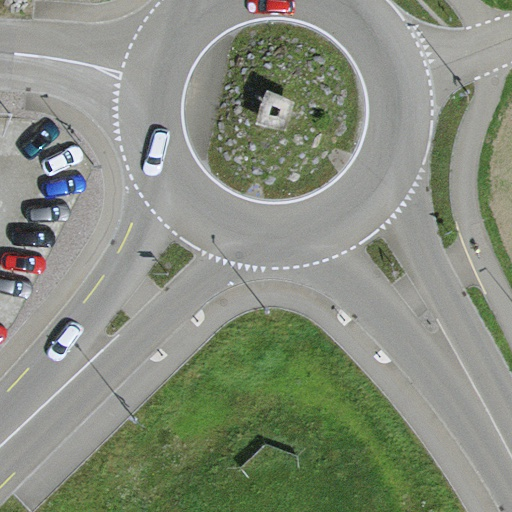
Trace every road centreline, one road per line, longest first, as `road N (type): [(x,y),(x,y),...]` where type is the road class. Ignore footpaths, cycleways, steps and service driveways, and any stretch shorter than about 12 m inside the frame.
road 1 (secondary): [(206,219),(101,342),(0,441)]
road 2 (tertiary): [(352,219),(467,369),(511,456)]
road 3 (secondary): [(235,0),(195,22),(157,85),(153,123),(161,160),(206,219)]
road 4 (secondary): [(206,219),(264,242),(325,234),(352,219)]
road 5 (secondary): [(352,219),(392,173),(402,144),(401,84)]
road 6 (secondary): [(401,84),(382,43),(349,12),(321,0)]
